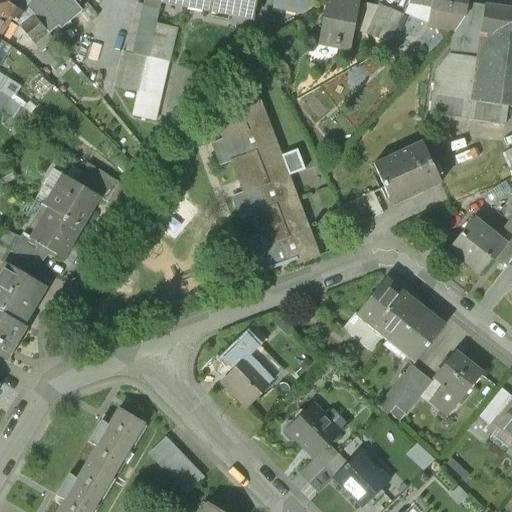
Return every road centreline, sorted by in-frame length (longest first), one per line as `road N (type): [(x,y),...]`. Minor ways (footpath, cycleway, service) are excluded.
road 1 (residential): [(145,351),(369,262)]
road 2 (residential): [(145,351),(286,511)]
road 3 (residential): [(64,379),(47,351),(50,323),(114,218)]
road 4 (residential): [(511,339),(396,259),(369,262)]
